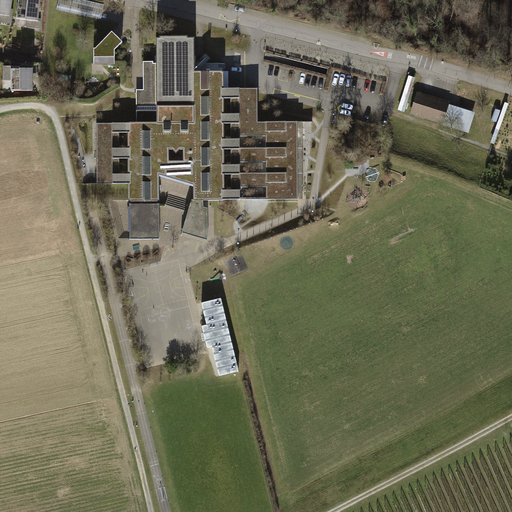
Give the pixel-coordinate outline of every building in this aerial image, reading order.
[(13,2),(0,0),(0,17),(10,19),(13,2)] [(39,5),(24,3),(22,22),(36,24),(39,5)] [(190,74),(190,38),(153,38),(153,62),(141,62),(141,91),(134,91),(134,122),(93,122),(93,185),(124,185),(124,240),(157,240),(157,175),(180,183),(190,186),(190,199),(296,199),(296,123),(255,123),(255,90),(220,90),(220,74),(190,74)] [(125,47),(115,38),(96,54),(97,61),(116,60),(116,53),(125,47)] [(32,74),(19,74),(20,95),(33,94),(32,74)] [(477,120),(422,100),(416,115),(458,130),(457,134),(471,139),(477,120)] [(222,298),(202,303),(220,377),(240,373),(222,298)]
